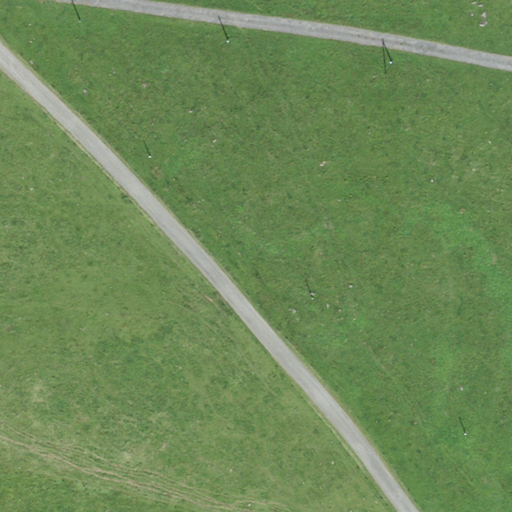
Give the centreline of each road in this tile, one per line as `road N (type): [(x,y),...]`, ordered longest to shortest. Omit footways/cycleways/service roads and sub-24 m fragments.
road 1 (unclassified): [(408,511),(244,307),(128,179),(0,58)]
road 2 (track): [(103,0),(511,68)]
